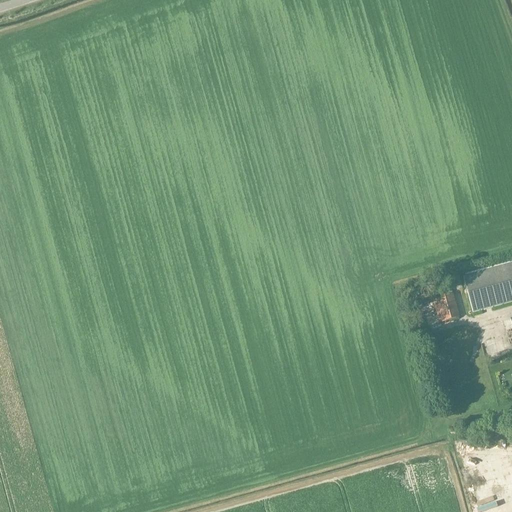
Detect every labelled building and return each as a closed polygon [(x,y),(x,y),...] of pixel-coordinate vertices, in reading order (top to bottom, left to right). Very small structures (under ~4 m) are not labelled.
[(511,264),(463,278),(473,313),(511,302),(511,264)] [(439,323),(460,317),(453,294),(432,300),(439,323)] [(490,358),(497,356),(494,347),(487,349),(490,358)] [(498,450),(499,456),(511,453),(511,442),(488,446),(489,452),(498,450)] [(481,480),(480,467),(461,467),(462,481),(481,480)] [(468,504),(473,502),(470,494),(480,491),(476,481),(462,486),(466,498),(468,504)]
